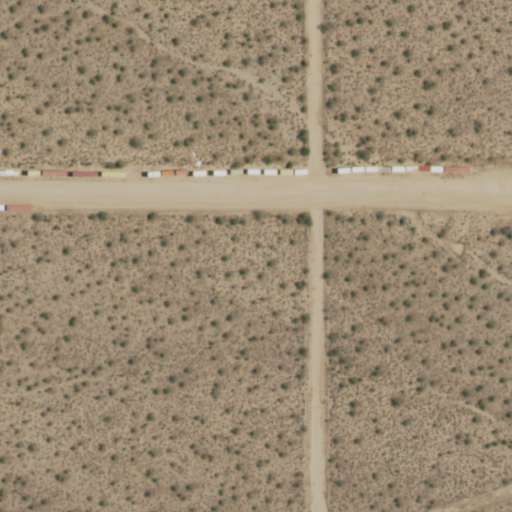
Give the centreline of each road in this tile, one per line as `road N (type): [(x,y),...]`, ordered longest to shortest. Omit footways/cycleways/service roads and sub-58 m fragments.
road 1 (track): [(323,0),(325,511)]
road 2 (residential): [(0,181),(511,180)]
